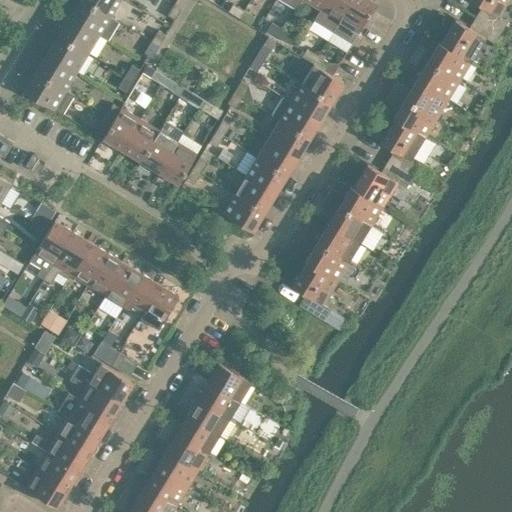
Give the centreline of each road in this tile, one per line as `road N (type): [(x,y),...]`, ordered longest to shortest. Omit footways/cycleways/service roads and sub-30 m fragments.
road 1 (residential): [(408,8),(262,251),(223,275),(82,511)]
road 2 (unclassified): [(324,511),(370,424),(511,200)]
